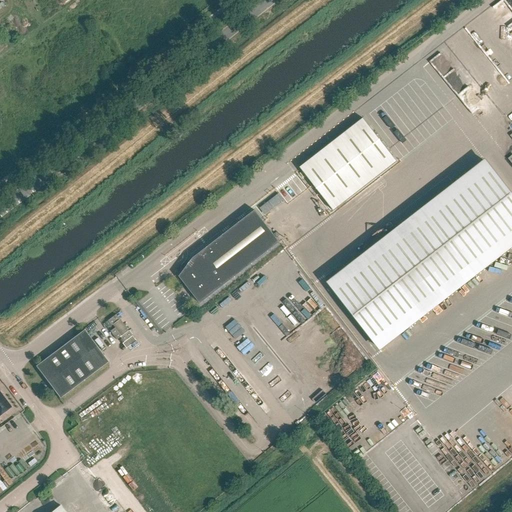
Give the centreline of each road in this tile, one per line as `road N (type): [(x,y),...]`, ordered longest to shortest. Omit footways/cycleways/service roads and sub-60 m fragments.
road 1 (unknown): [(120,282),(156,335),(243,311),(293,380),(286,402),(270,415),(205,343)]
road 2 (tertiary): [(0,210),(269,0)]
road 3 (unclassified): [(0,356),(60,434),(61,454),(0,504)]
road 4 (unknown): [(449,111),(435,157),(356,223)]
